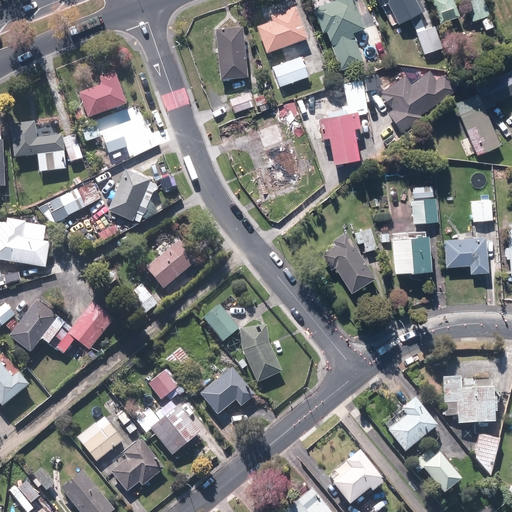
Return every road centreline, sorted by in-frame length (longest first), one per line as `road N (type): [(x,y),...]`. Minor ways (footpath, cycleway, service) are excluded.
road 1 (residential): [(143,8),(221,211),(356,374)]
road 2 (residential): [(356,374),(189,511)]
road 3 (residential): [(511,325),(449,325),(409,338),(356,374)]
road 4 (secondary): [(143,8),(0,64)]
road 5 (unknown): [(340,408),(421,511)]
